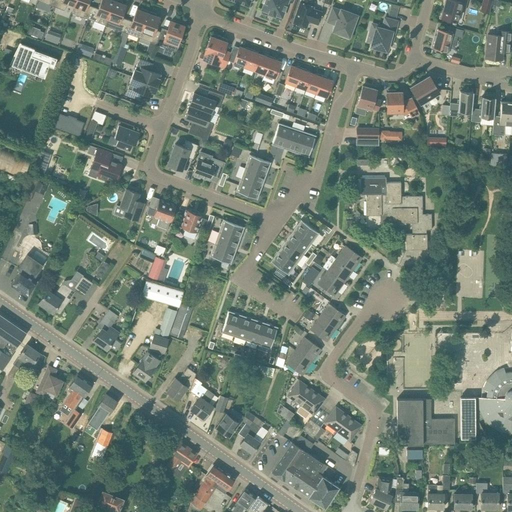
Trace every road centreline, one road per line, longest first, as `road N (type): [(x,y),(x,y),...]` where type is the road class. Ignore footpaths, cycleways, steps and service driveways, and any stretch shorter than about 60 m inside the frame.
road 1 (primary): [(299,511),(0,303)]
road 2 (residential): [(277,220),(155,176),(148,163),(202,12)]
road 3 (residential): [(359,319),(327,370),(377,413),(350,509)]
road 4 (residential): [(277,220),(319,176),(355,66)]
road 5 (residential): [(202,12),(355,66)]
road 6 (residential): [(295,321),(238,279),(277,220)]
road 7 (residential): [(359,319),(400,309),(401,290),(383,286),(361,316)]
